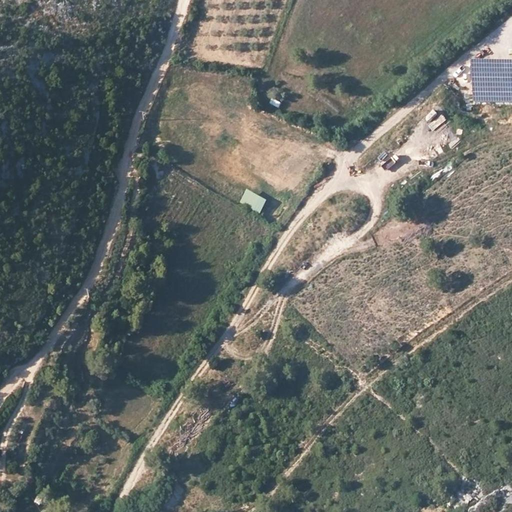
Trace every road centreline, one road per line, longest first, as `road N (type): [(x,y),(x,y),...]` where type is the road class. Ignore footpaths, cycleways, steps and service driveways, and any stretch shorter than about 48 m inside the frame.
road 1 (track): [(511,21),(397,122),(275,252),(112,511)]
road 2 (track): [(181,0),(101,260),(0,415)]
